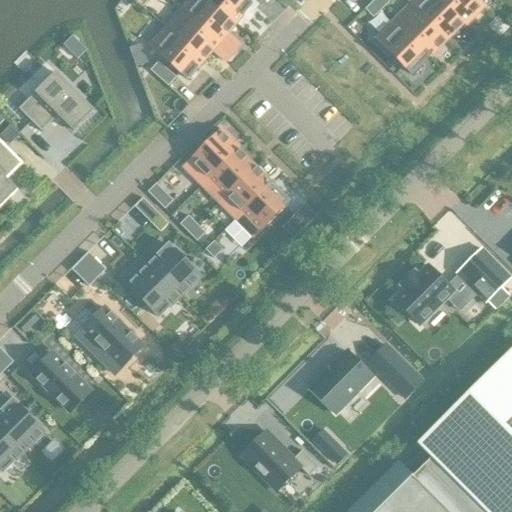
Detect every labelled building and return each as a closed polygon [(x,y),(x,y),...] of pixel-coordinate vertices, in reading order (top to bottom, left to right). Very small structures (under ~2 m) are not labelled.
[(207,0),(190,0),(181,10),(232,54),(240,45),(227,35),(236,24),(207,0)] [(244,0),(207,0),(236,24),(251,6),(244,0)] [(388,0),(375,0),(373,2),(382,10),(390,2),(388,0)] [(463,24),(439,0),(416,0),(411,6),(446,41),(448,40),(463,24)] [(439,0),(463,24),(472,15),(475,18),(483,9),(478,4),(481,0),(439,0)] [(382,10),(373,2),(365,10),(373,19),(382,10)] [(446,41),(411,6),(394,23),(429,58),(431,57),(446,41)] [(181,10),(165,29),(204,62),(212,52),(225,63),(232,54),(181,10)] [(429,58),(394,23),(376,40),(412,76),(429,58)] [(165,29),(149,47),(188,80),(204,62),(165,29)] [(87,51),(72,37),(63,46),(78,60),(87,51)] [(168,87),(176,78),(158,63),(150,72),(168,87)] [(73,133),(95,112),(56,73),(18,110),(41,133),(57,117),(73,133)] [(10,146),(19,136),(10,127),(0,136),(10,146)] [(222,131),(184,169),(202,186),(237,150),(228,142),(231,140),(222,131)] [(7,180),(23,164),(0,141),(0,208),(18,191),(7,180)] [(237,150),(202,186),(219,203),(255,168),(237,150)] [(255,168),(219,203),(236,221),(272,185),(255,168)] [(173,202),(156,185),(148,193),(165,210),(173,202)] [(236,221),(225,232),(242,248),(253,237),(254,238),(289,203),(272,185),(236,221)] [(143,199),(135,208),(152,225),(160,233),(168,225),(160,216),(143,199)] [(305,226),(315,216),(305,207),(295,217),(305,226)] [(188,234),(197,225),(188,217),(180,225),(188,234)] [(205,234),(197,225),(188,234),(197,242),(205,234)] [(214,259),(222,251),(214,242),(205,251),(214,259)] [(180,298),(200,278),(169,246),(149,266),(180,298)] [(482,250),(457,277),(484,305),(486,303),(500,289),(511,279),(482,250)] [(97,279),(106,271),(89,254),(80,262),(97,279)] [(180,298),(149,266),(142,259),(121,280),(159,319),(180,298)] [(89,288),(97,279),(80,262),(72,271),(89,288)] [(419,326),(453,293),(428,267),(418,277),(415,274),(401,287),(404,291),(394,301),(419,326)] [(500,289),(486,303),(492,309),(506,295),(500,289)] [(115,376),(143,348),(104,309),(83,330),(106,354),(100,361),(115,376)] [(33,314),(19,328),(25,334),(39,320),(33,314)] [(386,347),(369,364),(398,392),(415,375),(386,347)] [(0,366),(5,371),(13,363),(0,349),(0,366)] [(432,459),(412,479),(445,511),(511,511),(511,350),(418,445),(432,459)] [(335,415),(372,378),(347,353),(333,367),(332,366),(323,375),(324,376),(310,390),(335,415)] [(70,414),(91,393),(52,354),(31,375),(70,414)] [(0,429),(23,454),(44,433),(6,395),(0,400),(0,429)] [(296,418),(305,408),(295,399),(286,409),(296,418)] [(0,471),(3,474),(23,454),(0,429),(0,471)] [(323,432),(313,442),(322,450),(332,441),(323,432)] [(302,452),(294,460),(266,433),(242,458),(276,492),(300,469),(309,477),(318,468),(302,452)] [(398,464),(349,511),(445,511),(412,479),(398,464)]
